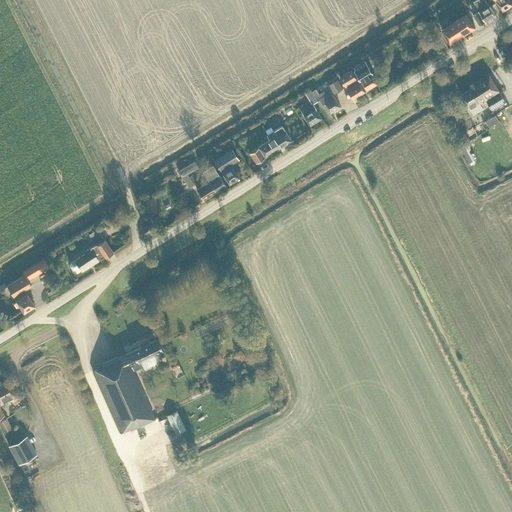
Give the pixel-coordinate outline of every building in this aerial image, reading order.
[(485,22),(495,16),(485,0),(475,0),(473,1),(478,11),(473,14),(479,25),(485,21),(485,22)] [(511,4),(509,0),(495,0),(502,11),(511,4)] [(461,37),(475,28),(466,14),(448,26),(441,30),(450,43),(460,37),(461,37)] [(435,23),(429,26),(436,39),(443,35),(435,23)] [(354,69),(354,70),(354,71),(367,90),(377,84),(371,74),(372,73),(364,60),(357,64),(354,66),(355,69),(354,69)] [(364,91),(357,79),(351,70),(340,77),(353,99),(364,91)] [(470,88),(460,95),(468,108),(469,107),(473,114),(483,108),(481,106),(487,102),(492,110),(506,102),(488,73),(468,85),(470,88)] [(334,94),(343,89),(337,79),(328,85),(334,94)] [(318,101),(320,99),(319,98),(329,92),(327,88),(315,96),(318,101)] [(315,96),(312,90),(306,93),(310,101),(299,107),(310,125),(321,118),(316,109),(313,104),(318,101),(315,96)] [(329,92),(319,98),(320,99),(329,114),(340,107),(334,97),(330,92),(329,92)] [(499,121),(495,114),(485,121),(489,127),(499,121)] [(255,163),(291,141),(281,125),(272,131),(270,127),(265,131),(267,135),(266,135),(269,140),(264,143),(249,153),(255,163)] [(471,165),(476,163),(467,146),(463,148),(471,165)] [(230,165),(238,160),(231,149),(214,160),(229,184),(239,178),(230,165)] [(203,200),(226,186),(217,172),(212,164),(202,171),(208,181),(196,188),(203,200)] [(182,177),(188,186),(193,183),(188,174),(182,177)] [(145,233),(153,228),(150,224),(142,228),(145,233)] [(88,233),(95,244),(95,245),(104,239),(97,228),(88,233)] [(70,262),(70,265),(71,268),(75,269),(78,266),(81,270),(98,260),(103,256),(104,258),(113,253),(104,239),(95,245),(95,244),(83,251),(84,253),(74,259),(74,260),(70,262)] [(24,275),(6,285),(7,286),(13,296),(15,299),(16,301),(14,302),(17,306),(19,305),(23,313),(34,306),(25,292),(23,290),(30,285),(26,279),(32,276),(33,277),(49,267),(45,260),(44,258),(22,272),(24,275)] [(92,371),(119,432),(129,427),(130,429),(154,418),(133,371),(142,366),(140,361),(162,351),(157,339),(119,357),(118,356),(101,364),(102,366),(92,371)] [(0,407),(0,404),(16,396),(9,383),(0,387),(0,417),(4,415),(0,407)] [(176,410),(166,415),(176,434),(186,429),(176,410)] [(12,428),(6,417),(0,420),(0,427),(3,433),(12,428)] [(27,435),(8,445),(18,464),(37,454),(27,435)]
